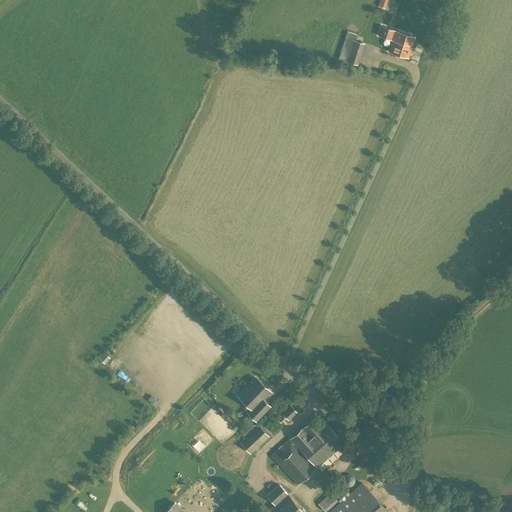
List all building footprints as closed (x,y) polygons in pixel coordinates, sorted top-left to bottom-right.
[(415,37),(394,30),(381,25),(377,35),(392,40),(388,51),(408,58),(415,37)] [(361,54),(365,43),(355,40),(348,61),(358,65),(361,54)] [(103,351),(99,357),(105,361),(109,356),(103,351)] [(269,390),(256,377),(251,382),(250,381),(242,390),(244,393),(240,397),(252,408),(248,412),(255,419),(261,413),(254,406),(269,390)] [(288,420),(297,412),(291,405),(282,413),(288,420)] [(315,464),(337,445),(324,431),(329,427),(325,422),(320,426),(312,418),(291,437),(291,438),(292,438),(298,446),(315,464)] [(250,454),(269,437),(258,425),(239,442),(250,454)] [(298,485),(315,468),(289,439),(271,455),(298,485)] [(389,511),(362,481),(327,511),(389,511)] [(304,511),(279,484),(266,495),(275,504),(266,511),(304,511)] [(325,511),(338,501),(330,493),(318,503),(325,511)] [(185,511),(175,501),(163,511),(185,511)]
